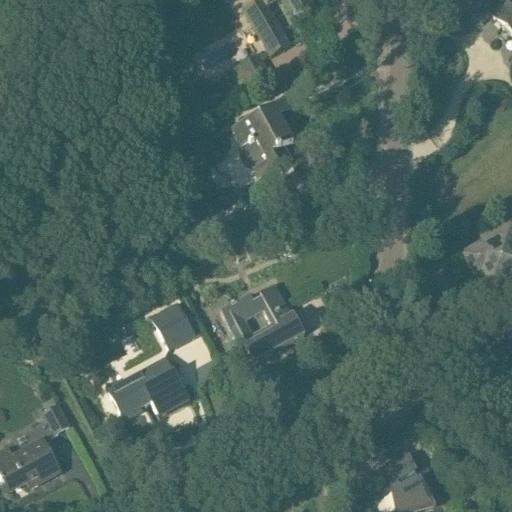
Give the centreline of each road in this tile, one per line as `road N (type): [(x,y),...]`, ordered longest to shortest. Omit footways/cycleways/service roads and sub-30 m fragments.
road 1 (residential): [(154,511),(278,446),(320,416),(367,362),(391,286),(404,0)]
road 2 (track): [(511,349),(341,430)]
